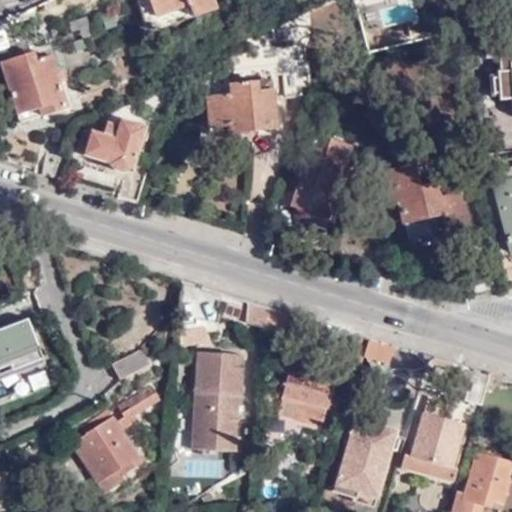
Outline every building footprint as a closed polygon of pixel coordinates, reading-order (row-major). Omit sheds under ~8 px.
[(150,0),(155,15),(191,3),(195,15),(218,8),(214,0),(150,0)] [(511,36),(484,38),(486,56),(498,55),(499,70),(496,70),(496,76),(490,76),(492,92),(498,92),(499,98),(511,97),(511,36)] [(67,107),(50,56),(36,61),(32,52),(0,62),(18,115),(38,108),(41,116),(67,107)] [(312,80),(312,66),(286,68),(289,92),(303,91),(303,81),(312,80)] [(280,125),(275,76),(234,80),(234,90),(209,93),(213,124),(252,121),(253,127),(280,125)] [(118,195),(137,201),(148,170),(133,164),(145,124),(122,118),(119,124),(107,121),(103,133),(91,129),(84,152),(109,160),(115,168),(126,171),(118,195)] [(334,200),(352,147),(330,141),(326,152),(312,147),(291,205),(307,211),(302,224),(329,235),(341,202),(334,200)] [(42,170),(60,176),(72,147),(49,142),(42,170)] [(511,247),(511,174),(505,176),(500,160),(489,163),(511,247)] [(471,228),(457,175),(420,186),(414,166),(381,175),(391,208),(400,205),(403,217),(395,220),(401,243),(447,230),(449,234),(471,228)] [(511,252),(501,255),(509,284),(511,283),(511,252)] [(462,262),(473,294),(495,288),(483,255),(462,262)] [(180,292),(179,311),(178,315),(193,319),(217,323),(224,294),(181,281),(180,292)] [(245,319),(265,325),(269,308),(248,302),(245,319)] [(285,330),(289,314),(269,308),(265,325),(285,330)] [(23,323),(0,330),(0,378),(40,363),(23,323)] [(208,340),(207,324),(184,326),(187,342),(208,340)] [(371,339),(356,334),(349,359),(363,364),(365,358),(371,339)] [(388,366),(395,346),(371,339),(365,358),(376,362),(364,402),(383,409),(395,368),(388,366)] [(149,364),(140,348),(113,364),(120,379),(149,364)] [(198,351),(195,391),(191,447),(234,450),(237,404),(239,404),(243,354),(198,351)] [(482,403),(490,375),(438,359),(432,378),(469,390),(467,398),(482,403)] [(313,367),(293,363),(285,402),(300,405),(296,422),(326,428),(332,406),(340,408),(341,401),(335,400),(337,387),(310,380),(313,367)] [(76,440),(96,471),(91,474),(103,492),(125,479),(122,474),(141,461),(121,430),(138,419),(135,414),(160,398),(152,385),(117,407),(124,417),(116,422),(112,416),(86,432),(86,433),(76,440)] [(81,426),(86,432),(112,416),(107,409),(81,426)] [(450,479),(465,424),(420,412),(408,455),(401,453),(399,464),(450,479)] [(379,495),(398,433),(359,420),(355,435),(351,434),(336,482),(379,495)] [(482,511),(485,505),(492,508),(495,501),(505,504),(511,481),(509,480),(511,467),(511,462),(480,452),(467,494),(461,492),(455,510),(461,511),(482,511)]
